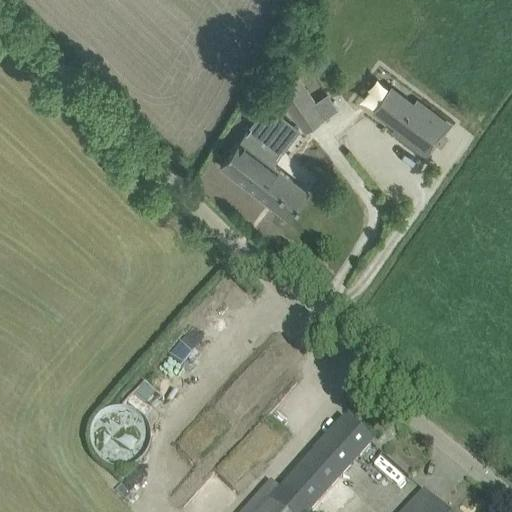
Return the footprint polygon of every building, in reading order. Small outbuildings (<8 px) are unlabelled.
[(298,76),(277,89),(295,120),(318,106),(298,76)] [(417,101),(414,105),(391,88),(374,111),(396,128),(393,132),(426,157),(449,126),(417,101)] [(232,149),(220,164),(288,217),(300,201),(308,191),(273,164),(282,151),(300,129),(267,104),(250,126),(232,149)] [(258,511),(314,511),(375,445),(344,417),(258,511)] [(446,511),(435,501),(425,511),(446,511)]
